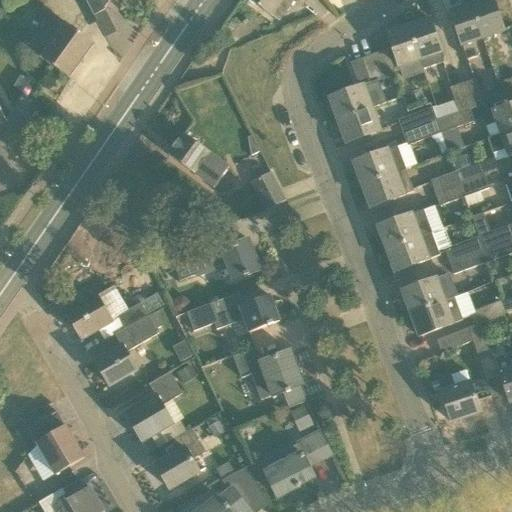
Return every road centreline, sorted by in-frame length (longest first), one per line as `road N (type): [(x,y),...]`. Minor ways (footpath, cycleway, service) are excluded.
road 1 (residential): [(435,478),(289,86),(304,57),(385,0)]
road 2 (secondary): [(0,295),(204,0)]
road 3 (residential): [(137,511),(34,316)]
